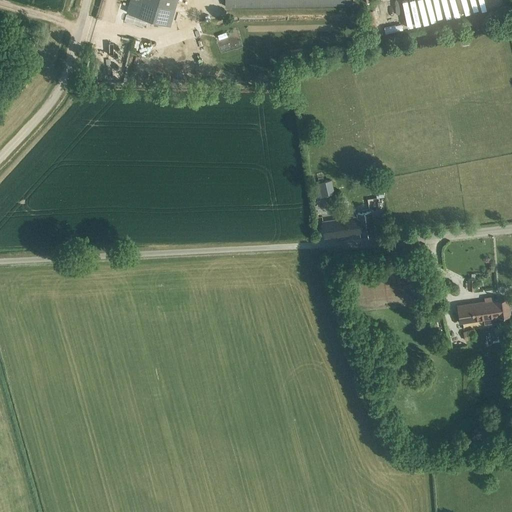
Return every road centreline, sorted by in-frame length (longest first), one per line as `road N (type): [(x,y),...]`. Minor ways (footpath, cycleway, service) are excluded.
road 1 (unclassified): [(0,260),(511,227)]
road 2 (unclassified): [(0,167),(62,95),(82,52),(92,0)]
